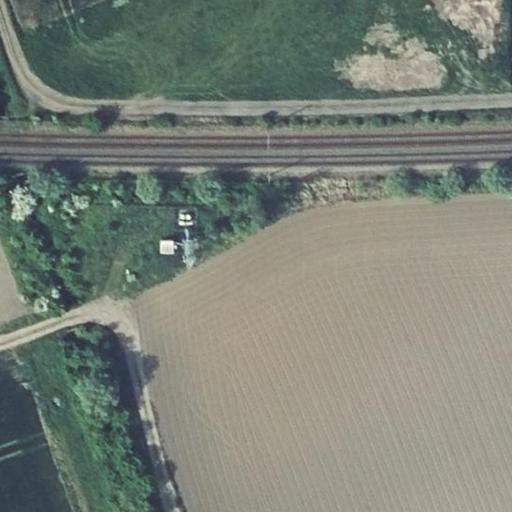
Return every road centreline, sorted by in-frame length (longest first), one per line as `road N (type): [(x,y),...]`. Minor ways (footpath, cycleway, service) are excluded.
road 1 (track): [(0,8),(30,85),(68,105),(259,109),(511,100)]
road 2 (track): [(176,511),(118,319),(96,314)]
